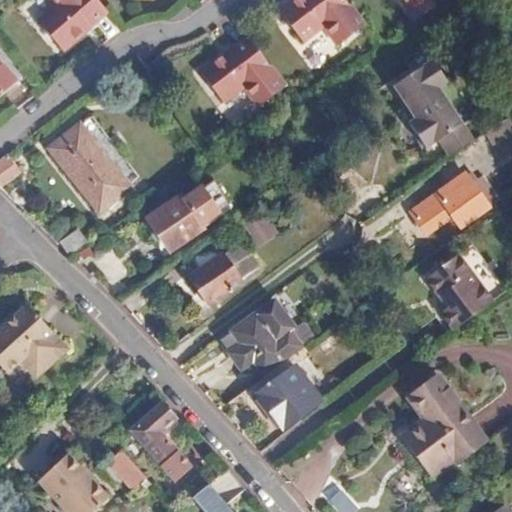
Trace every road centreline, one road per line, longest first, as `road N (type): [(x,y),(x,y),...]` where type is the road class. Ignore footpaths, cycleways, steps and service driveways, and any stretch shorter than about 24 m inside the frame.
road 1 (residential): [(24,235),(155,362),(289,511)]
road 2 (residential): [(0,142),(140,38),(189,31),(231,0)]
